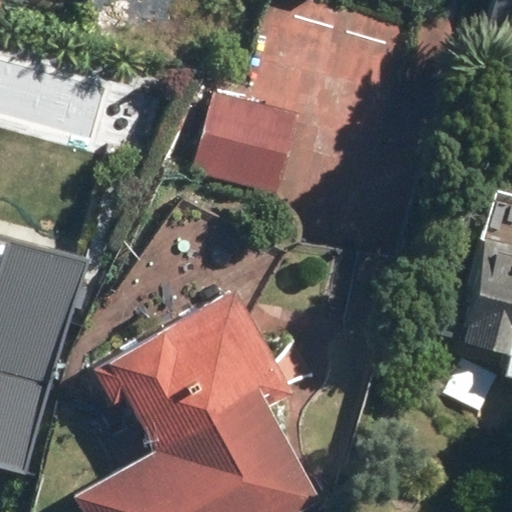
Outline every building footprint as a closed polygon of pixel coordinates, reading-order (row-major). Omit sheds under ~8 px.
[(511,0),(481,0),(474,28),(511,38),(511,0)] [(292,113),(203,90),(182,170),(271,193),(292,113)] [(511,197),(482,190),(455,289),(426,281),(413,331),(490,352),(484,373),(511,380),(511,197)] [(76,256),(0,235),(0,470),(18,475),(76,256)] [(278,392),(216,288),(79,370),(96,398),(108,391),(129,427),(110,438),(129,469),(147,458),(179,511),(271,511),(269,508),(281,501),(256,460),(279,447),(254,406),(278,392)]
